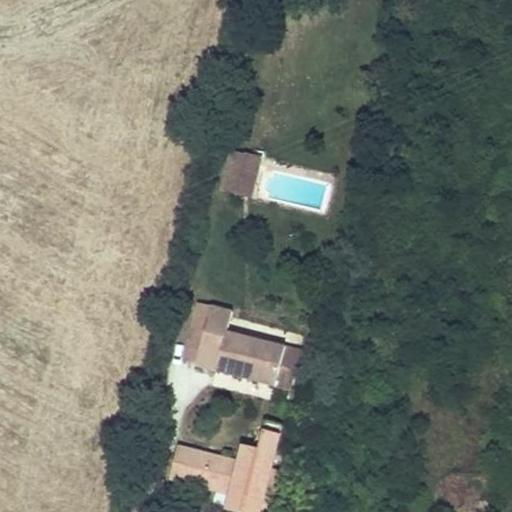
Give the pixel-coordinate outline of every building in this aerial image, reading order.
[(265,157),(248,152),(245,162),(262,167),(265,157)] [(262,167),(245,162),(234,195),(252,200),(262,167)] [(197,305),(183,357),(199,362),(212,308),(197,305)] [(234,314),(212,308),(199,362),(198,366),(243,377),(244,370),(253,373),(252,380),(276,386),(284,347),(229,334),(234,314)] [(299,351),(284,347),(276,386),(290,390),(299,351)] [(252,380),(253,373),(244,370),(243,377),(252,380)] [(237,461),(208,453),(198,488),(233,497),(259,504),(264,486),(267,472),(280,423),(266,419),(258,449),(253,447),(251,457),(239,453),(237,461)] [(253,447),(241,444),(239,453),(251,457),(253,447)] [(208,453),(180,446),(171,481),(198,488),(208,453)] [(264,486),(275,489),(280,475),(267,472),(264,486)] [(259,504),(271,507),(275,489),(264,486),(259,504)] [(229,511),(230,511),(256,511),(259,504),(233,497),(229,511)]
